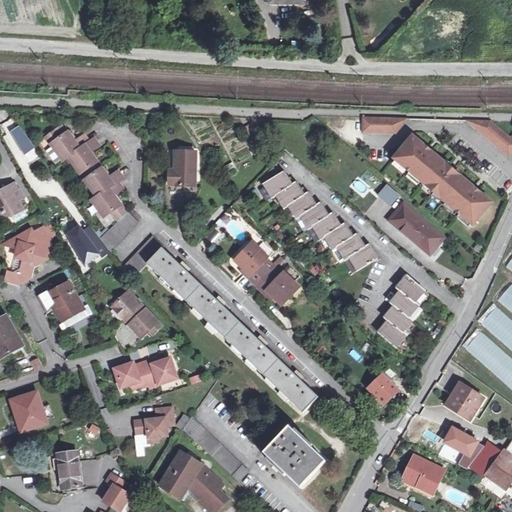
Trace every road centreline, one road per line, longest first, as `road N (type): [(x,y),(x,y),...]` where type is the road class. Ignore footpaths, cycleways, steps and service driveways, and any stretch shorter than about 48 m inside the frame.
road 1 (unclassified): [(0,45),(511,68)]
road 2 (residential): [(350,511),(463,325),(511,218)]
